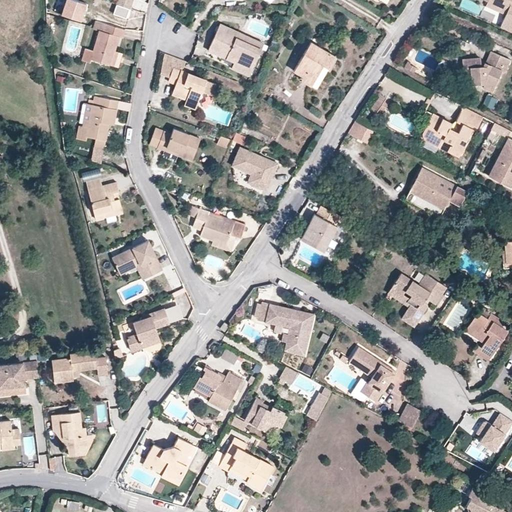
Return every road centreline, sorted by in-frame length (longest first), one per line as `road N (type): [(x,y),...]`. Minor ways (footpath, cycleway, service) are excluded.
road 1 (residential): [(212,317),(134,152),(150,50),(172,39)]
road 2 (residential): [(257,261),(424,0)]
road 3 (residential): [(257,261),(419,360),(442,397)]
road 4 (residential): [(94,490),(212,317)]
road 5 (unknown): [(0,343),(15,337),(20,318),(0,235)]
